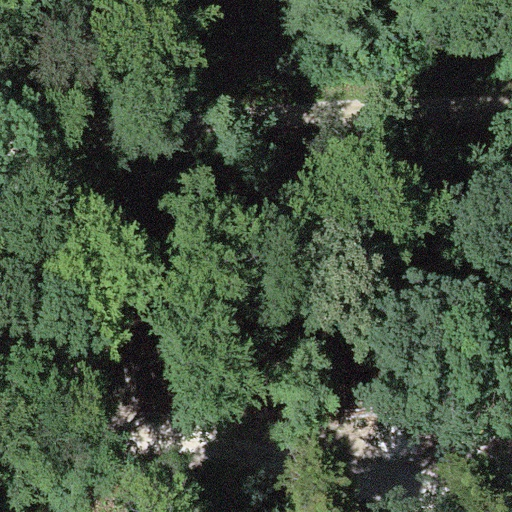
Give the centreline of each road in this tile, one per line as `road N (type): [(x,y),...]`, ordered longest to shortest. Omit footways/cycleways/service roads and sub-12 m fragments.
road 1 (track): [(511,508),(205,441),(0,424)]
road 2 (track): [(0,161),(179,128),(511,106)]
